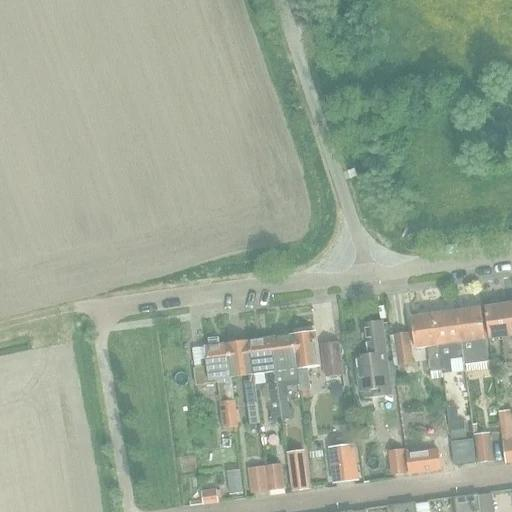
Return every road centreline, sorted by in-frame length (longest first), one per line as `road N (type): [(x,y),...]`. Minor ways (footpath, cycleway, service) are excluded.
road 1 (residential): [(75,308),(369,275)]
road 2 (unclassified): [(369,275),(277,0)]
road 3 (residential): [(511,474),(254,511)]
road 4 (residential): [(511,254),(369,275)]
